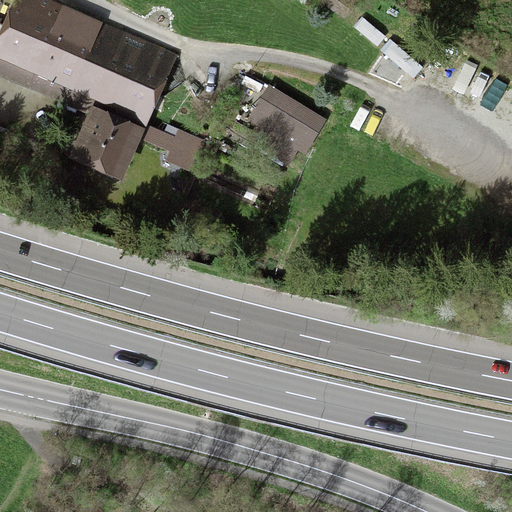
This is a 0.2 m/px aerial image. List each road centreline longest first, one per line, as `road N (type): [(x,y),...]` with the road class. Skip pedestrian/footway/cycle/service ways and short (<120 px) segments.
road 1 (motorway): [(0,315),(245,385),(511,442)]
road 2 (motorway): [(511,383),(256,328),(0,256)]
road 3 (secondary): [(418,511),(241,451),(0,394)]
